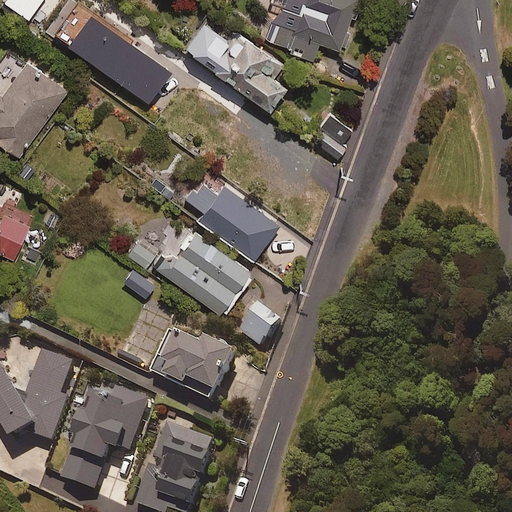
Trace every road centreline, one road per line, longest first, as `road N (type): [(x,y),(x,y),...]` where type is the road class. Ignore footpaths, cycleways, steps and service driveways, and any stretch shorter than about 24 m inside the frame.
road 1 (residential): [(250,511),(437,0)]
road 2 (residential): [(470,0),(509,158),(504,260),(457,511)]
